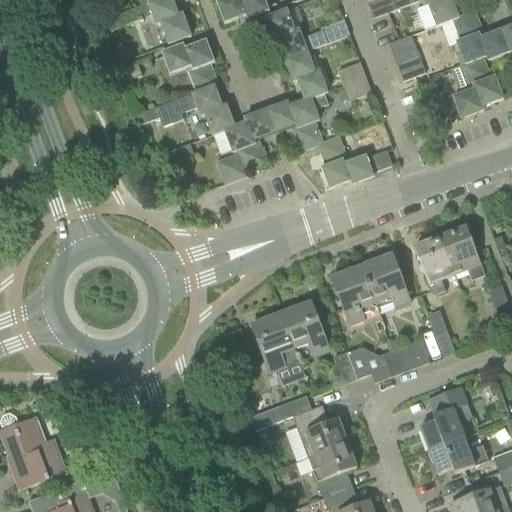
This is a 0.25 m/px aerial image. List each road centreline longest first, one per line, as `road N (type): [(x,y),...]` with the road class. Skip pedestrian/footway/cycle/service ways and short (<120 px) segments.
road 1 (residential): [(424,190),(156,277)]
road 2 (tertiary): [(104,247),(78,200),(2,0)]
road 3 (residential): [(401,511),(374,411),(485,363),(511,374)]
road 4 (tertiary): [(0,42),(73,258)]
road 5 (residential): [(424,190),(353,0)]
road 6 (tertiary): [(205,511),(135,351)]
road 7 (tertiary): [(107,359),(178,511)]
